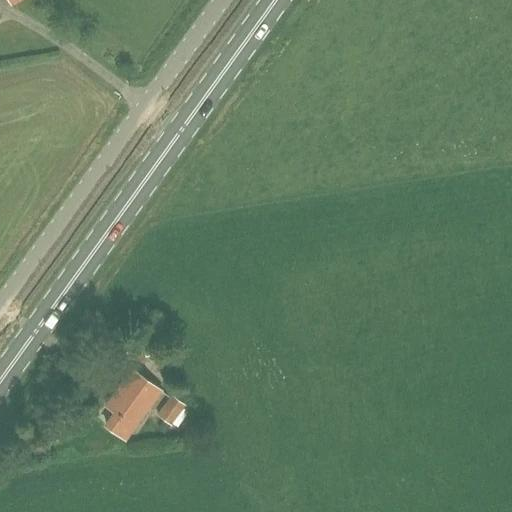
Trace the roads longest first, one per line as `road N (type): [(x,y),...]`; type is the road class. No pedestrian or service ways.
road 1 (primary): [(17,360),(176,147)]
road 2 (unclassified): [(0,311),(145,103)]
road 3 (primary): [(176,147),(283,0)]
road 4 (unclassified): [(145,103),(221,0)]
